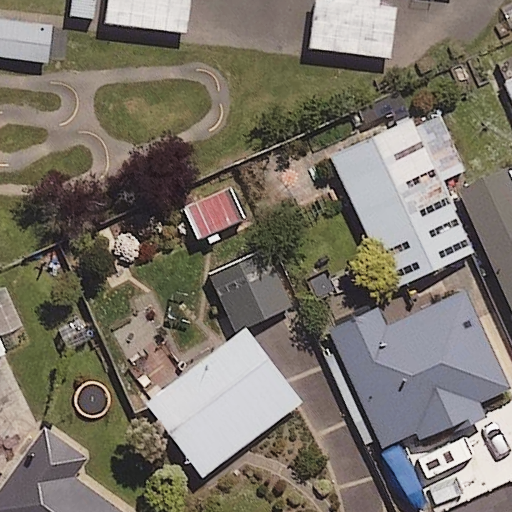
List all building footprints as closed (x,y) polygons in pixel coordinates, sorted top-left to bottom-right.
[(78,0),(0,0),(0,10),(76,20),(78,0)] [(107,0),(105,24),(189,34),(193,0),(317,0),(312,47),(394,58),(400,7),(382,5),(382,0),(107,0)] [(0,21),(0,58),(48,65),(53,29),(0,21)] [(394,293),(477,256),(444,182),(465,173),(438,112),(334,159),(394,293)] [(511,178),(507,168),(460,189),(511,304),(511,178)] [(245,224),(232,192),(187,211),(200,243),(245,224)] [(387,324),(379,307),(329,330),(383,448),(417,432),(423,445),(488,416),(482,403),(511,389),(466,288),(387,324)] [(82,315),(54,330),(69,359),(97,344),(82,315)] [(303,401),(246,327),(145,404),(203,478),(303,401)] [(87,459),(44,427),(0,487),(0,511),(124,511),(75,478),(87,459)]
